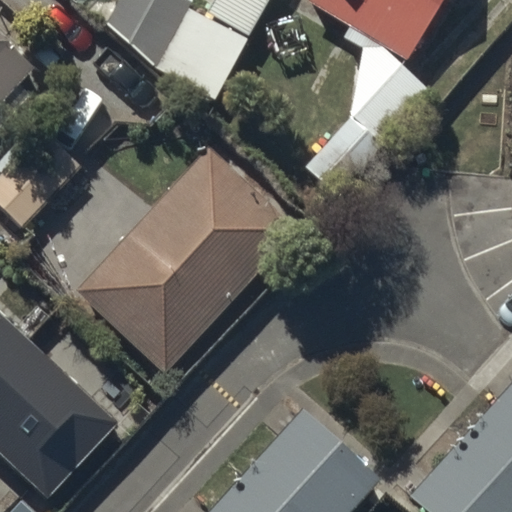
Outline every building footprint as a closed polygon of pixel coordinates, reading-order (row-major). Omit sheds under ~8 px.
[(187,0),(117,0),(103,26),(153,66),(187,0)] [(266,0),(212,0),(207,11),(249,33),(266,0)] [(308,0),(406,56),(438,0),(308,0)] [(243,38),(187,8),(155,67),(211,97),(243,38)] [(389,147),(436,93),(385,50),(345,26),(339,36),(359,48),(349,113),(389,147)] [(0,99),(33,64),(0,33),(0,99)] [(386,155),(347,120),(304,166),(342,202),(386,155)] [(81,166),(41,128),(0,170),(0,202),(24,225),(81,166)] [(296,229),(207,147),(73,289),(162,372),(296,229)] [(113,420),(0,312),(0,453),(43,494),(113,420)] [(511,378),(460,436),(511,482),(511,378)] [(301,409),(239,477),(277,511),(348,511),(378,479),(301,409)] [(511,511),(511,482),(460,436),(407,493),(427,511),(511,511)] [(277,511),(239,477),(206,511),(277,511)] [(31,511),(21,501),(9,511),(31,511)]
